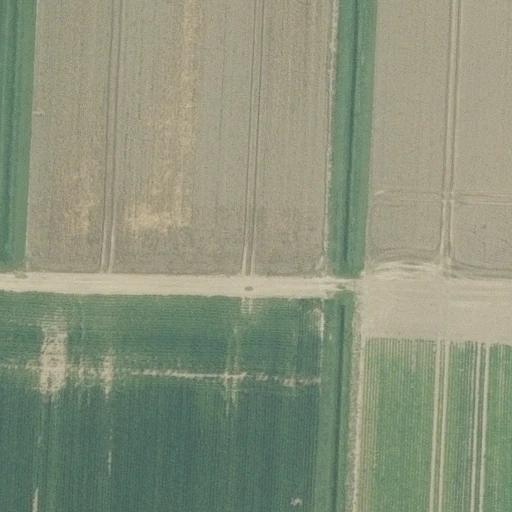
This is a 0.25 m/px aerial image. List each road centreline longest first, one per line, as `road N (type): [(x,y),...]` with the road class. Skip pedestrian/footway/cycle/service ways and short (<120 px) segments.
road 1 (track): [(511,292),(0,282)]
road 2 (track): [(347,511),(357,288)]
